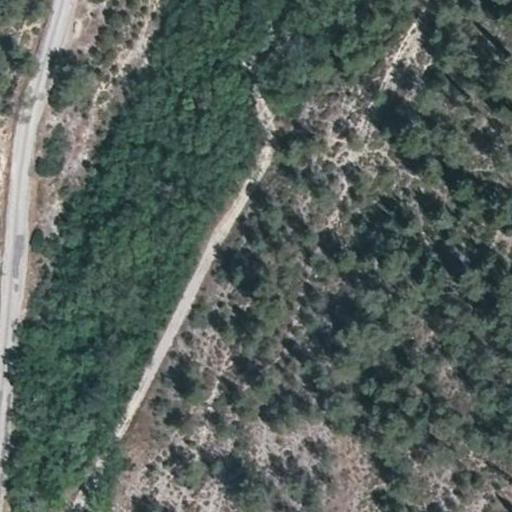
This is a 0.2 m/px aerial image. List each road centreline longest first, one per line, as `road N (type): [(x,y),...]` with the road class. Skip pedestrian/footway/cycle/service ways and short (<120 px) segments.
road 1 (track): [(307,0),(254,82),(265,118),(261,166),(80,511)]
road 2 (unclassified): [(0,432),(31,122),(61,0)]
